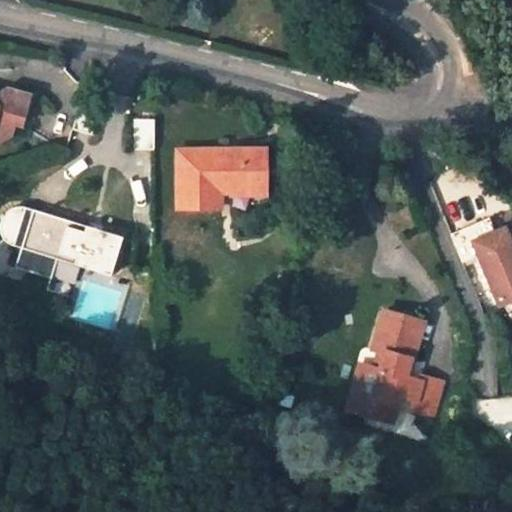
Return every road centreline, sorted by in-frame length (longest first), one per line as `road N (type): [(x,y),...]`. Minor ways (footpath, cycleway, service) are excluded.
road 1 (tertiary): [(438,102),(403,118),(371,114),(243,74),(0,18)]
road 2 (tertiary): [(363,0),(430,45),(440,62),(438,102)]
